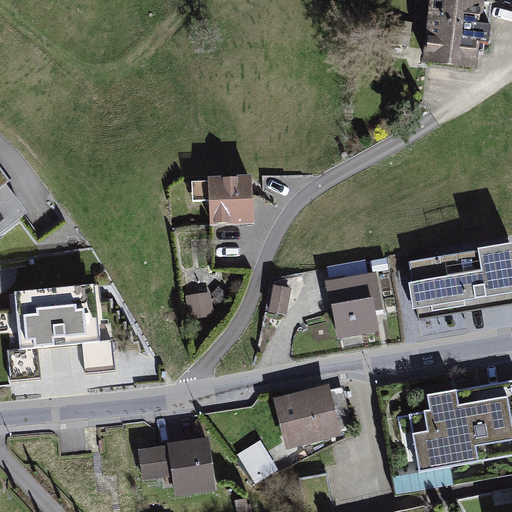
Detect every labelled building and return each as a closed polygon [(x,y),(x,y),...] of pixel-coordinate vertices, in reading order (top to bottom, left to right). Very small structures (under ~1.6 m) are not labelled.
[(431,4),(423,76),(479,82),(487,0),(435,0),(435,5),(431,4)] [(0,229),(28,207),(6,176),(11,173),(0,158),(0,229)] [(252,170),(208,172),(208,177),(192,178),(193,197),(211,197),(212,222),(255,220),(252,170)] [(419,304),(422,321),(511,304),(511,237),(409,257),(412,277),(408,277),(413,305),(419,304)] [(377,268),(325,277),(330,304),(333,304),(338,335),(380,328),(376,308),(384,306),(377,268)] [(95,278),(15,285),(21,347),(8,348),(11,382),(42,379),(39,346),(82,343),(85,376),(117,373),(114,338),(100,339),(95,278)] [(292,287),(274,284),(269,310),(287,313),(292,287)] [(210,291),(185,295),(189,319),(214,316),(210,291)] [(409,411),(419,470),(511,454),(511,377),(457,386),(457,384),(427,389),(430,403),(424,404),(425,408),(409,411)] [(329,380),(273,394),(287,446),(342,432),(341,429),(354,426),(343,385),(332,388),(329,380)] [(169,441),(138,446),(144,480),(174,475),(176,494),(218,488),(209,433),(168,439),(169,441)] [(261,439),(237,453),(256,483),(279,468),(261,439)] [(334,511),(327,472),(298,477),(304,511),(334,511)] [(252,511),(251,496),(235,499),(237,511),(252,511)]
